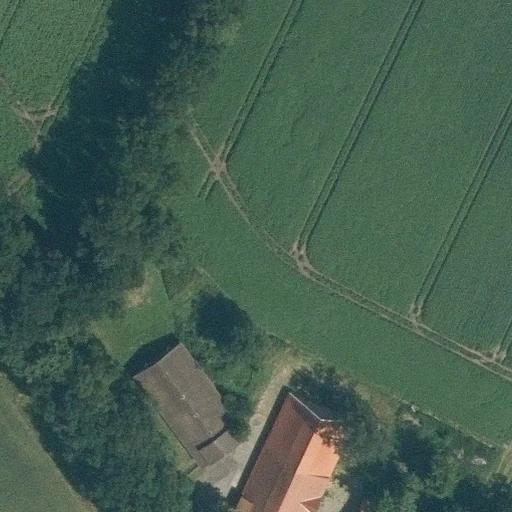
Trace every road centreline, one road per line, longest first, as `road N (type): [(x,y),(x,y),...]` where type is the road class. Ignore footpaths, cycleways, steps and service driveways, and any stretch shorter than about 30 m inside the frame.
road 1 (track): [(0,312),(159,0)]
road 2 (unclassified): [(124,511),(0,341)]
